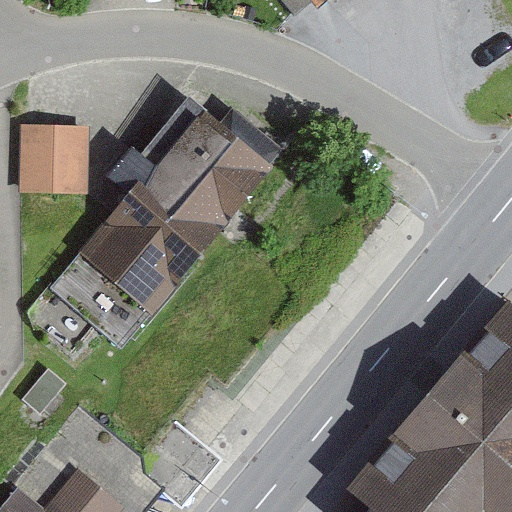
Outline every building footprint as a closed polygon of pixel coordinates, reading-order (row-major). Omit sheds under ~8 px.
[(281,0),(291,11),(303,0),(325,0),(328,4),(332,0),(281,0)] [(142,199),(224,265),(305,166),(259,129),(223,100),(205,121),(183,104),(120,181),(142,199)] [(96,127),(21,127),(22,186),(97,186),(96,127)] [(224,265),(142,199),(91,262),(61,298),(143,365),(224,265)] [(511,511),(511,293),(356,483),(380,502),(372,511),(511,511)] [(0,511),(173,511),(233,446),(184,401),(146,443),(73,378),(0,459),(0,470),(11,481),(0,493),(0,511)]
